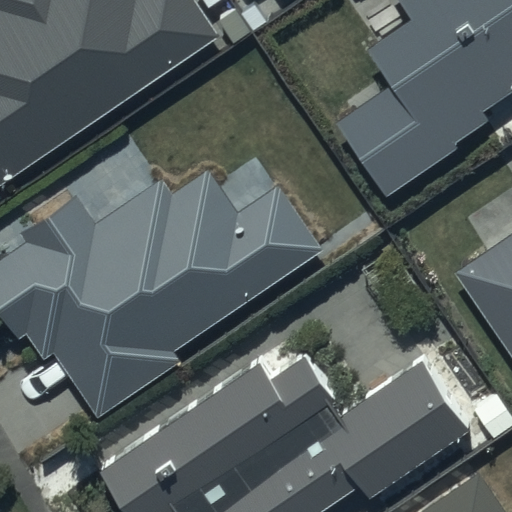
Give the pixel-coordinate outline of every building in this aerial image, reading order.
[(0,0),(0,170),(220,21),(206,0),(0,0)] [(511,0),(410,0),(411,1),(366,31),(390,68),(336,104),(386,179),(457,131),(454,126),(490,103),(482,91),(511,70),(511,0)] [(20,226),(0,240),(0,297),(16,323),(26,317),(42,344),(54,337),(93,403),(184,348),(178,337),(322,235),(277,172),(239,199),(208,155),(172,181),(160,165),(95,211),(73,181),(17,221),(20,226)] [(511,219),(455,258),(511,344),(511,219)] [(262,347),(97,454),(134,511),(150,511),(175,496),(182,507),(174,511),(298,511),(360,472),(366,483),(466,418),(421,347),(340,399),(303,343),(272,363),(262,347)] [(477,458),(396,511),(511,511),(511,500),(508,504),(477,458)]
